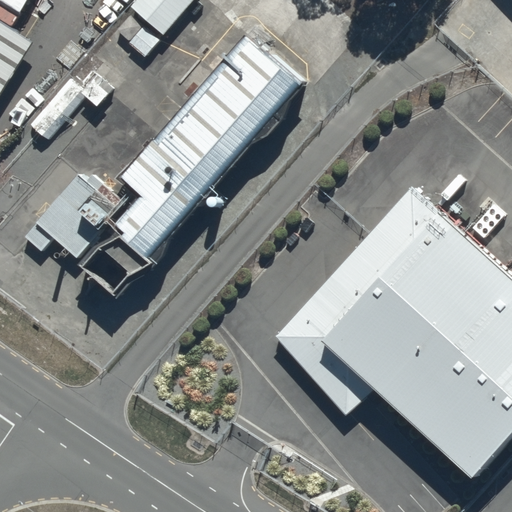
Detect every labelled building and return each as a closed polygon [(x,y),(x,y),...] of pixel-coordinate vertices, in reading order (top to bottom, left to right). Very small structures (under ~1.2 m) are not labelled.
[(202,4),(197,0),(148,0),(134,16),(167,45),(202,4)] [(76,64),(110,24),(93,10),(68,41),(75,48),(68,56),(61,51),(51,63),(67,77),(77,65),(76,64)] [(134,20),(119,36),(149,63),(164,46),(134,20)] [(39,51),(0,27),(0,106),(4,109),(39,51)] [(114,299),(312,75),(261,30),(129,181),(145,194),(79,269),(114,299)] [(191,97),(213,72),(199,58),(176,83),(191,97)] [(46,145),(83,102),(100,117),(113,105),(110,102),(118,94),(96,75),(82,91),(70,81),(43,112),(44,113),(29,130),(46,145)] [(125,211),(88,175),(29,237),(46,253),(60,239),(79,258),(125,211)] [(511,487),(511,292),(411,196),(268,346),(353,427),(378,401),(492,509),(511,487)] [(47,258),(34,272),(70,305),(84,291),(47,258)]
